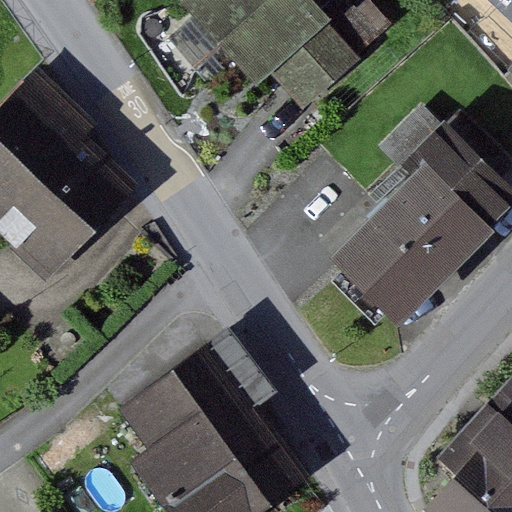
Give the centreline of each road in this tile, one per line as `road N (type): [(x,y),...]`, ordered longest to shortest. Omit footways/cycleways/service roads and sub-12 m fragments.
road 1 (residential): [(53,0),(351,460)]
road 2 (residential): [(511,289),(351,460)]
